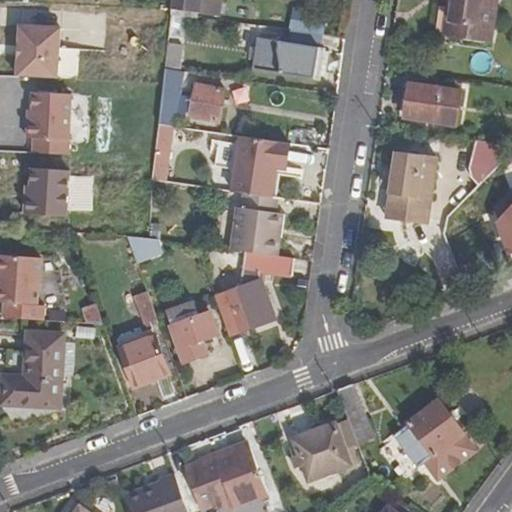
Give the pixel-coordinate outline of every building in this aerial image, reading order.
[(172,0),(172,9),(197,12),(198,0),(172,0)] [(491,41),(497,0),(449,0),(445,34),(491,41)] [(318,36),(321,14),(293,10),(289,32),(318,36)] [(20,26),(17,76),(57,79),(61,29),(20,26)] [(318,76),(323,46),(277,40),(279,71),(318,76)] [(169,124),(175,70),(165,68),(159,122),(169,124)] [(453,123),(458,90),(411,83),(406,116),(453,123)] [(218,121),(225,89),(194,84),(191,101),(179,98),(175,113),(218,121)] [(35,137),(34,152),(68,154),(71,94),(34,92),(33,110),(32,121),(28,121),(28,137),(35,137)] [(244,194),(268,197),(274,167),(283,168),(287,142),(241,135),(233,192),(244,194)] [(494,187),(507,149),(482,140),(468,178),(494,187)] [(390,215),(429,221),(439,158),(399,152),(397,167),(395,178),(390,215)] [(31,197),(25,197),(24,213),(65,215),(70,170),(33,167),(32,185),(31,197)] [(268,197),(244,194),(242,206),(236,205),(229,248),(244,249),(277,254),(279,235),(275,234),(279,212),(273,211),(275,199),(268,197)] [(511,249),(511,208),(497,215),(511,249)] [(428,226),(429,221),(390,215),(389,220),(428,226)] [(492,248),(478,220),(459,228),(465,241),(456,246),(463,262),(492,248)] [(165,254),(159,238),(146,237),(128,236),(138,263),(165,254)] [(291,275),(294,256),(277,254),(244,249),(242,268),(291,275)] [(0,301),(4,302),(3,318),(25,319),(44,320),(45,304),(38,304),(40,256),(0,254),(0,301)] [(275,319),(261,279),(214,297),(229,336),(275,319)] [(167,310),(184,358),(204,351),(199,336),(216,330),(209,312),(200,315),(195,300),(167,310)] [(102,324),(96,305),(83,310),(88,322),(102,324)] [(76,326),(76,337),(95,339),(96,327),(76,326)] [(20,391),(2,390),(1,403),(60,407),(62,372),(64,342),(64,334),(29,331),(27,378),(21,377),(20,391)] [(165,363),(153,333),(119,345),(132,380),(149,375),(147,369),(165,363)] [(75,342),(64,342),(62,372),(74,372),(75,342)] [(20,391),(21,377),(3,376),(2,390),(20,391)] [(375,439),(353,384),(335,391),(357,446),(375,439)] [(465,432),(439,400),(409,423),(411,424),(396,435),(420,464),(434,454),(434,456),(465,432)] [(350,465),(335,424),(293,440),(307,480),(350,465)] [(231,499),(235,508),(266,496),(247,446),(187,467),(202,509),(217,504),(231,499)] [(189,511),(175,473),(158,479),(159,482),(122,495),(128,511),(189,511)] [(231,499),(217,504),(219,511),(224,511),(235,508),(231,499)]
